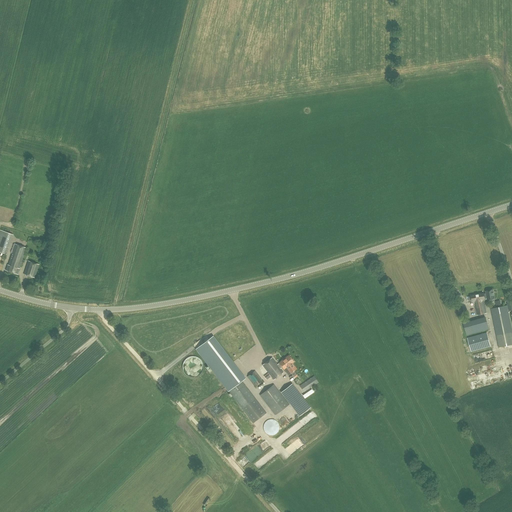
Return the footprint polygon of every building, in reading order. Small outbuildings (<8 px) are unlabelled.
[(0,251),(7,254),(13,234),(0,230),(0,229),(0,251)] [(19,268),(27,247),(15,244),(8,265),(8,264),(6,270),(18,274),(20,268),(19,268)] [(28,261),(24,274),(35,278),(39,264),(28,261)] [(488,300),(495,299),(493,289),(486,291),(487,293),(484,294),(484,293),(471,295),(472,302),(474,301),(476,315),(487,313),(485,300),(486,300),(485,298),(488,298),(488,300)] [(491,309),(497,335),(499,347),(511,344),(511,329),(507,306),(491,309)] [(467,336),(489,329),(486,316),(463,322),(467,336)] [(472,351),(491,346),(487,333),(468,338),(472,351)] [(239,383),(242,381),(241,379),(242,375),(212,336),(196,349),(229,391),(229,390),(233,388),(232,386),(238,382),(239,383)] [(279,363),(278,364),(280,367),(281,366),(284,369),(289,375),(297,369),(292,363),(294,361),(289,355),(279,363)] [(278,364),(272,357),(263,365),(274,380),(284,372),(280,367),(278,364)] [(494,364),(475,368),(476,375),(484,374),(483,370),(495,368),(494,364)] [(256,370),(247,377),(256,388),(265,382),(256,370)] [(479,387),(500,381),(498,375),(478,380),(479,387)] [(304,392),(319,382),(314,376),(300,385),(304,392)] [(232,386),(233,388),(229,390),(254,423),(266,413),(242,381),(239,383),(238,382),(232,386)] [(293,383),(282,392),(300,416),(311,407),(304,398),(302,395),(293,383)] [(276,415),(290,404),(274,384),(260,395),(276,415)] [(302,395),(304,398),(313,392),(311,389),(302,395)] [(234,414),(240,409),(227,395),(221,400),(234,414)] [(279,429),(279,427),(279,426),(278,425),(277,424),(276,423),(275,422),(272,422),(271,422),(270,422),(268,423),(267,424),(266,424),(265,426),(265,427),(265,429),(265,430),(265,431),(266,433),(267,434),(268,435),(269,435),(270,436),(272,436),(273,436),(274,436),(276,435),(277,434),(278,433),(279,432),(279,430),(279,429)]
